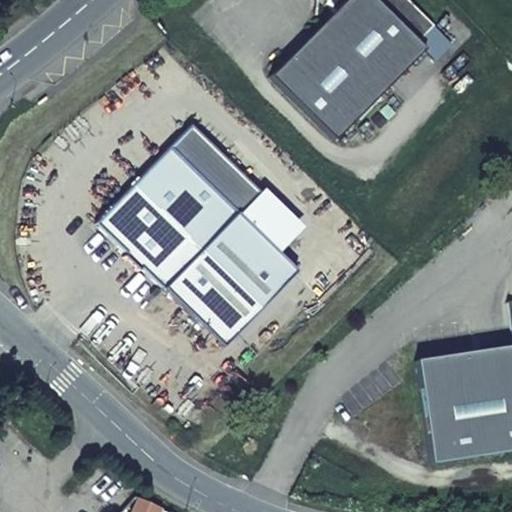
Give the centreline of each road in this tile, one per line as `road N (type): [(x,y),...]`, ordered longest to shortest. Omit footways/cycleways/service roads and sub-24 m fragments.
road 1 (unknown): [(42,370),(88,316),(73,286),(70,246),(80,211),(163,121),(203,123),(348,277)]
road 2 (unknown): [(260,511),(336,366),(402,307),(511,252)]
road 3 (residential): [(0,332),(165,479),(240,511)]
road 4 (secondary): [(95,0),(0,79)]
